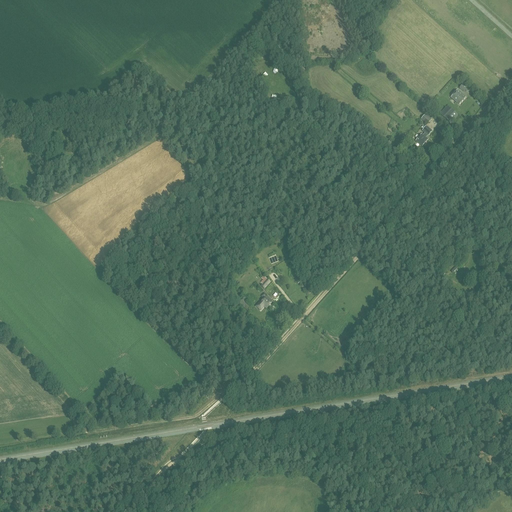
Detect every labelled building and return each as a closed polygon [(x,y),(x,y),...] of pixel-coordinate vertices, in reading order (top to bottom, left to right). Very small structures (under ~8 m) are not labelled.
[(451,98),(459,105),(466,98),(458,90),(451,98)] [(440,114),(451,125),(459,116),(448,106),(440,114)] [(416,141),(422,147),(428,140),(426,138),(428,136),(431,133),(432,131),(426,126),(422,131),(424,134),(423,135),(422,134),(416,141)] [(261,286),(264,289),(270,282),(267,279),(265,278),(260,283),(262,284),(261,286)] [(260,304),(267,309),(273,302),(267,296),(260,304)] [(239,303),(248,311),(251,307),(243,299),(239,303)]
